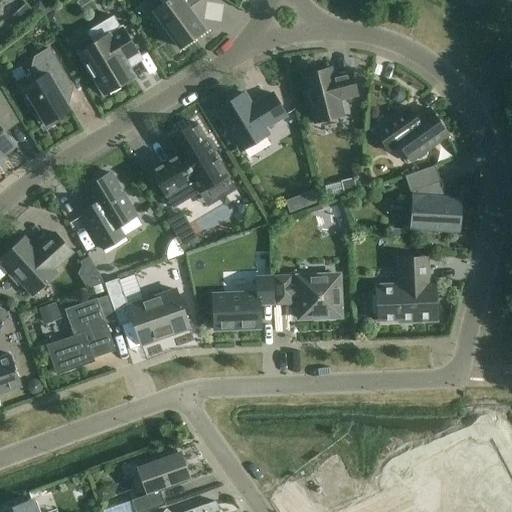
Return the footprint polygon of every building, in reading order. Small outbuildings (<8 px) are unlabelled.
[(165,29),(179,48),(183,45),(184,46),(192,40),(193,40),(194,40),(193,38),(204,31),(188,9),(200,0),(169,0),(153,12),(159,20),(157,21),(163,30),(165,29)] [(94,44),(79,53),(83,59),(81,60),(89,74),(91,73),(104,94),(124,82),(132,77),(133,77),(132,76),(131,73),(124,61),(136,54),(121,29),(113,16),(100,24),(101,25),(91,31),(90,36),(94,44)] [(41,127),(43,130),(58,121),(56,118),(69,110),(59,93),(70,86),(49,49),(36,57),(35,58),(31,73),(33,77),(31,78),(32,79),(22,84),(21,84),(20,84),(21,85),(18,87),(26,101),(29,99),(38,115),(35,117),(40,125),(40,126),(40,127),(41,127)] [(310,106),(314,124),(342,117),(338,100),(357,95),(351,73),(333,77),(330,68),(302,75),(307,92),(303,93),(307,107),(310,106)] [(216,111),(240,151),(268,134),(264,129),(285,116),(272,94),(258,102),(259,104),(252,108),(244,94),(216,111)] [(0,160),(3,158),(2,156),(15,147),(3,131),(15,122),(0,96),(0,160)] [(399,145),(411,162),(414,159),(418,160),(426,155),(426,150),(447,136),(429,109),(415,119),(411,119),(409,120),(403,112),(408,109),(407,108),(374,131),(389,152),(399,145)] [(151,173),(165,196),(172,208),(227,176),(213,152),(216,150),(210,140),(206,142),(195,123),(167,140),(177,157),(151,173)] [(411,229),(458,232),(460,199),(443,198),(439,188),(441,187),(441,188),(442,188),(435,166),(404,177),(410,193),(412,192),(413,197),(411,229)] [(80,214),(102,250),(124,237),(118,226),(135,216),(110,173),(82,190),(92,207),(91,211),(93,213),(84,218),(81,213),(80,214)] [(393,229),(392,238),(403,238),(403,230),(393,229)] [(21,283),(32,296),(56,274),(53,270),(72,253),(54,234),(38,249),(33,248),(24,238),(0,259),(0,260),(11,272),(7,276),(17,286),(21,283)] [(203,247),(187,252),(192,268),(208,264),(203,247)] [(399,320),(399,323),(436,321),(434,284),(428,284),(427,258),(398,259),(399,285),(376,286),(376,296),(372,297),(373,314),(377,314),(377,321),(399,320)] [(147,266),(122,275),(130,298),(155,290),(147,266)] [(298,319),(326,318),(340,317),(338,276),(296,277),(297,283),(289,284),(289,278),(275,278),(277,304),(290,303),(290,297),(297,297),(298,319)] [(272,304),(271,278),(256,279),(257,294),(212,296),(214,330),(260,328),(259,304),(272,304)] [(118,279),(104,284),(113,308),(127,303),(118,279)] [(127,308),(140,345),(189,328),(176,290),(127,308)] [(47,346),(57,375),(87,364),(89,360),(115,351),(97,299),(65,310),(74,337),(47,346)] [(0,358),(0,394),(21,387),(10,355),(0,358)] [(427,511),(506,511),(511,508),(511,487),(488,443),(474,451),(469,440),(415,468),(421,479),(407,486),(420,511),(423,511),(427,510),(427,511)] [(187,483),(186,480),(176,451),(139,464),(150,494),(131,501),(135,511),(146,511),(165,506),(160,492),(187,483)] [(38,511),(35,502),(33,503),(32,500),(6,509),(5,507),(0,508),(0,511),(38,511)] [(218,511),(215,502),(185,511),(218,511)]
